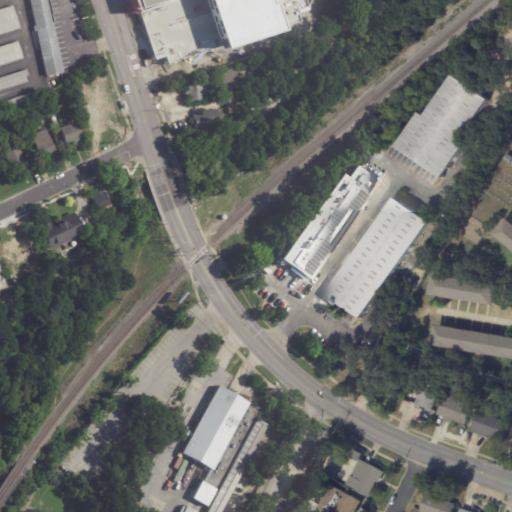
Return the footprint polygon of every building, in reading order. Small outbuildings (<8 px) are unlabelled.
[(45,0),(62,73),(45,77),(35,31),(33,32),(32,27),(34,26),(27,0),(45,0)] [(0,9),(11,6),(18,29),(0,34),(0,9)] [(58,43),(54,33),(58,31),(62,41),(58,43)] [(0,47),(17,42),(22,59),(0,66),(0,47)] [(201,67),(202,70),(177,78),(171,57),(197,49),(201,62),(199,62),(201,67)] [(226,99),(223,100),(217,72),(234,68),(241,95),(226,99)] [(0,78),(25,70),(26,75),(24,76),(26,82),(0,90),(0,78)] [(202,76),(210,75),(213,75),(215,81),(204,84),(202,76)] [(464,150),(442,180),(399,148),(424,113),(429,117),(459,75),(493,99),(462,141),(467,145),(464,150)] [(190,102),(189,95),(185,96),(184,91),(187,90),(186,85),(202,82),(203,87),(208,86),(211,97),(190,102)] [(34,98),(0,109),(0,102),(32,92),(34,98)] [(239,112),(239,103),(226,104),(227,114),(239,112)] [(196,131),(192,115),(218,109),(221,125),(196,131)] [(77,144),(72,145),(71,142),(64,144),(59,128),(69,125),(67,122),(76,119),(83,142),(77,144)] [(42,120),(45,126),(37,130),(34,123),(42,120)] [(53,158),(48,160),(48,158),(41,161),(30,135),(45,129),(56,155),(52,156),(53,158)] [(19,147),(29,167),(15,175),(2,151),(17,143),(19,147)] [(361,172),(377,183),(308,281),(278,260),(340,174),(345,177),(353,166),(361,172)] [(100,193),(100,194),(104,193),(109,205),(97,210),(92,198),(96,196),(94,193),(99,191),(100,193)] [(430,222),(431,223),(362,319),(348,310),(345,314),(338,308),(341,304),(328,294),(397,198),(430,222)] [(73,213),(81,232),(74,235),(75,238),(49,250),(38,227),(50,221),(51,222),(72,212),(73,213)] [(511,248),(495,234),(508,219),(511,222),(511,248)] [(24,237),(26,241),(33,237),(38,247),(31,250),(34,255),(19,262),(19,264),(11,268),(1,248),(24,237)] [(489,305),(431,296),(434,275),(499,285),(496,306),(489,305)] [(441,326),(511,339),(511,359),(432,346),(436,325),(441,326)] [(382,375),(374,371),(383,354),(403,365),(394,382),(382,375)] [(433,412),(415,407),(419,396),(408,393),(412,380),(440,389),(433,412)] [(137,393),(127,405),(116,396),(127,382),(138,392),(137,393)] [(161,385),(172,393),(165,403),(154,395),(160,385),(161,385)] [(228,393),(239,400),(242,395),(253,401),(251,405),(259,409),(216,489),(204,482),(210,470),(180,454),(217,387),(228,393)] [(446,419),(438,416),(445,397),(462,403),(464,399),(472,402),(470,409),(472,410),(467,426),(446,419)] [(486,438),(471,432),(479,412),(508,423),(500,443),(486,438)] [(267,426),(221,511),(208,511),(257,420),(267,426)] [(362,456),(359,462),(350,457),(353,450),(363,455),(362,456)] [(370,466),(385,473),(379,484),(377,483),(369,498),(347,486),(360,460),(370,466)] [(313,481),(318,472),(327,477),(316,497),(307,492),(313,481)] [(215,491),(206,508),(191,499),(201,483),(215,491)] [(346,494),(362,502),(357,511),(315,511),(330,485),(346,494)] [(61,510),(62,511),(41,511),(35,503),(49,493),(61,510)] [(83,493),(89,511),(80,511),(75,496),(83,493)] [(430,494),(446,500),(445,501),(455,505),(452,511),(419,511),(427,493),(430,494)] [(308,501),(317,505),(313,511),(306,511),(303,510),(308,501)]
